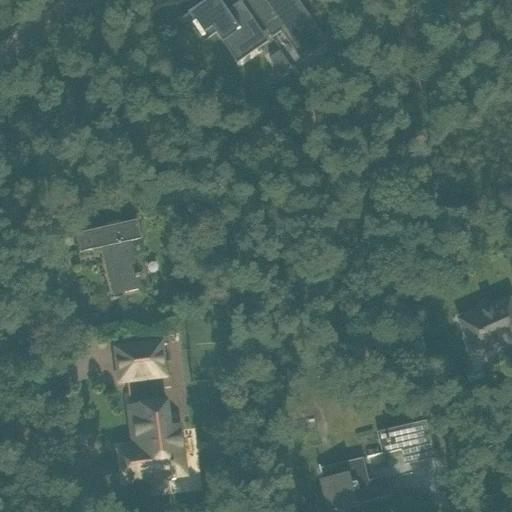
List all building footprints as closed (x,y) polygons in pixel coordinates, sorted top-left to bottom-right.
[(209,0),(189,14),(190,15),(196,23),(194,25),(203,38),(206,36),(204,33),(216,24),(223,35),(223,34),(235,51),(253,39),(254,38),(246,26),(254,20),(241,2),(228,11),(220,0),(209,0)] [(246,0),(273,38),(282,33),(284,31),(298,50),(319,36),(294,0),(246,0)] [(280,51),(270,58),(282,76),(293,69),(280,51)] [(202,219),(189,224),(194,238),(207,233),(202,219)] [(75,235),(79,253),(103,248),(106,260),(111,259),(118,291),(139,287),(129,241),(139,239),(136,221),(75,235)] [(495,304),(494,300),(458,316),(475,355),(508,341),(511,349),(511,304),(509,298),(495,304)] [(116,349),(120,381),(169,375),(167,362),(171,362),(168,344),(160,345),(159,344),(116,349)] [(137,448),(120,450),(124,482),(169,477),(169,482),(173,481),(172,472),(182,471),(177,427),(166,429),(163,405),(129,409),(133,442),(136,441),(137,448)] [(426,424),(379,435),(383,454),(402,450),(406,465),(424,460),(424,458),(432,456),(433,456),(426,424)] [(357,503),(390,495),(386,479),(369,483),(364,460),(368,459),(367,458),(329,468),(328,465),(327,465),(328,467),(319,469),(322,480),(319,481),(326,511),(344,511),(358,509),(357,503)]
